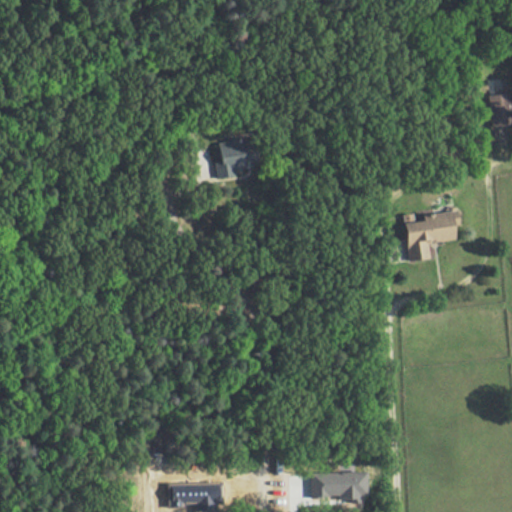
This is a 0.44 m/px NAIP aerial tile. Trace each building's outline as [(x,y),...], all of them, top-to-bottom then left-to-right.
[(486,93),(487,125),(509,124),(508,92),(486,93)] [(213,177),(244,175),(243,166),(252,166),(250,136),(214,139),(217,161),(211,161),(213,177)] [(400,213),(404,252),(415,251),(416,258),(427,257),(425,241),(452,238),(451,224),(456,223),(455,210),(411,215),(410,212),(400,213)] [(308,471),(308,496),(335,495),(336,497),(364,497),(364,470),(308,471)] [(218,480),(163,481),(164,505),(201,504),(201,511),(210,511),(210,503),(219,503),(218,480)]
